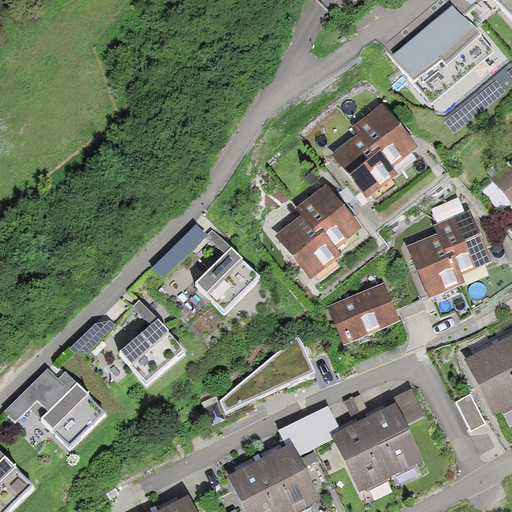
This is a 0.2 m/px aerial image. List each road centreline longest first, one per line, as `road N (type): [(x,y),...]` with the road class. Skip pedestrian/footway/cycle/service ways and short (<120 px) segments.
road 1 (residential): [(0,402),(196,207),(274,91),(347,54),(415,0)]
road 2 (residential): [(479,475),(429,372),(407,356),(138,485)]
